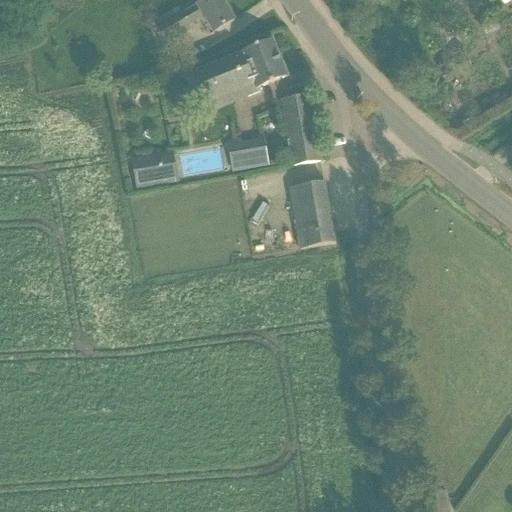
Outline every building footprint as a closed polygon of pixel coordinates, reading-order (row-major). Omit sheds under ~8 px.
[(197,6),(158,30),(167,45),(191,31),(189,27),(203,18),(213,34),(216,32),(234,22),(220,0),(207,0),(200,4),(196,6),(197,6)] [(466,0),(465,1),(475,18),(488,11),(482,0),(466,0)] [(195,73),(208,104),(244,90),(247,98),(260,93),(259,90),(287,78),(271,41),(195,73)] [(320,163),(309,96),(281,101),(293,168),(320,163)] [(227,141),(232,174),(264,169),(258,136),(256,136),(257,141),(240,143),(239,139),(227,141)] [(131,159),(136,190),(177,183),(171,152),(131,159)] [(289,189),(299,251),(335,245),(324,183),(289,189)] [(424,495),(425,511),(424,499),(425,511),(447,511),(445,493),(424,495)]
